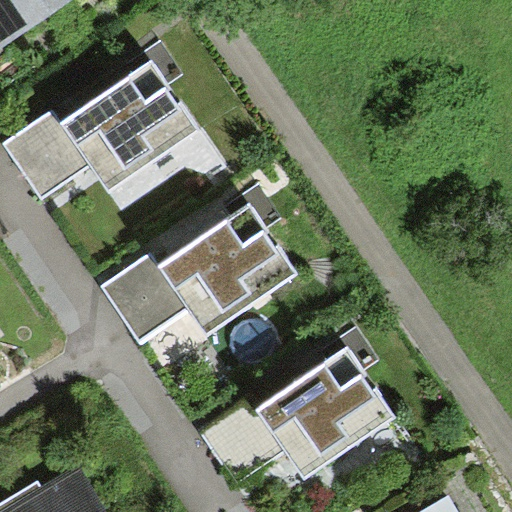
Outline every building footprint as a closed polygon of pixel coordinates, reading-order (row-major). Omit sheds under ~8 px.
[(0,0),(0,45),(67,0),(0,0)] [(55,110),(5,144),(42,198),(93,164),(111,190),(204,127),(157,58),(63,121),(55,110)] [(146,255),(97,287),(136,347),(180,318),(200,348),(301,282),(249,202),(152,265),(146,255)] [(242,396),(196,426),(232,482),(279,452),(303,488),(400,425),(347,343),(248,406),(242,396)] [(0,511),(105,511),(74,461),(36,484),(30,475),(0,493),(0,511)]
